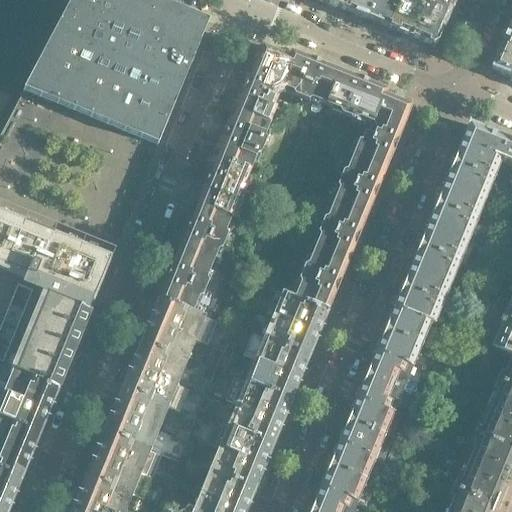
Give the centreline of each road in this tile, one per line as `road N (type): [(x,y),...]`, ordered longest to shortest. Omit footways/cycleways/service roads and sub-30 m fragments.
road 1 (residential): [(31,511),(238,4)]
road 2 (residential): [(455,93),(282,511)]
road 3 (residential): [(238,4),(455,93)]
